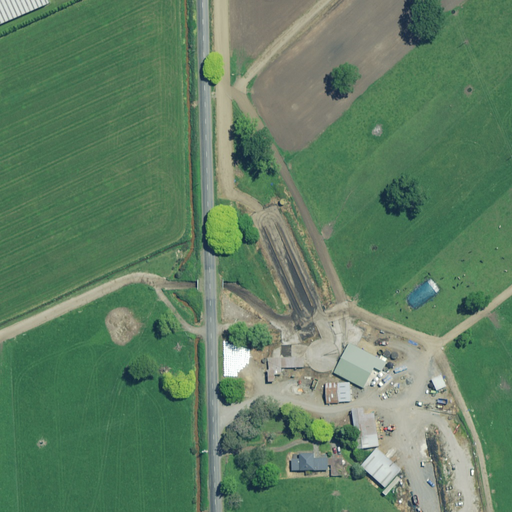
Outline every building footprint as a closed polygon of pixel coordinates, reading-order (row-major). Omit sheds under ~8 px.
[(0,0),(0,25),(50,4),(48,0),(0,0)] [(350,343),(333,372),(363,389),(374,368),(381,372),(388,359),(381,355),(379,359),(350,343)] [(304,357),(268,358),(268,382),(275,382),(275,375),(282,375),(282,368),(304,368),(304,357)] [(441,375),(432,379),(437,391),(447,387),(441,375)] [(340,382),(325,383),(326,404),(339,404),(339,402),(351,401),(350,383),(340,383),(340,382)] [(352,409),(352,410),(357,449),(379,446),(375,412),(364,414),(364,408),(352,409)] [(378,448),(361,467),(386,489),(397,476),(402,470),(378,448)] [(328,465),(328,458),(315,458),(315,453),(300,453),(300,455),(293,455),(293,470),(328,470),(328,465)] [(328,458),(328,465),(331,465),(331,476),(343,476),(343,458),(328,458)]
